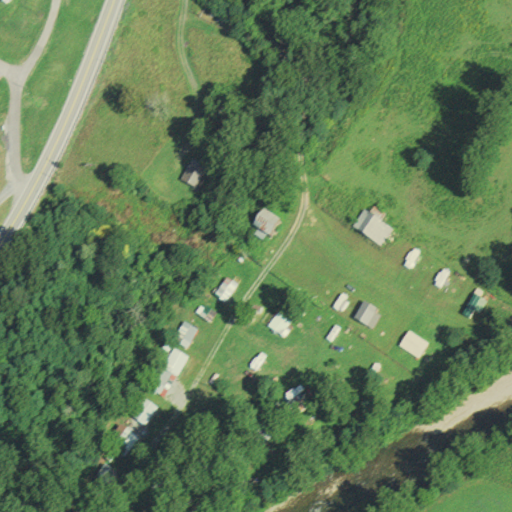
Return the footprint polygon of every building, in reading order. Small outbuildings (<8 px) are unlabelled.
[(201,190),(183,181),(194,160),(212,169),(201,190)] [(354,227),(366,211),(394,231),(382,247),(354,227)] [(258,229),(269,212),(287,223),(276,240),(258,229)] [(228,278),(240,286),(228,303),(217,295),(228,278)] [(207,307),(218,314),(212,324),(201,317),(207,307)] [(283,308),(294,317),(282,334),(270,325),(283,308)] [(185,324),(198,333),(188,348),(175,339),(185,324)] [(176,351),(190,359),(182,374),(168,366),(176,351)] [(161,364),(172,371),(159,392),(149,386),(161,364)] [(146,400),(158,409),(143,428),(132,418),(146,400)] [(252,431),(259,420),(275,431),(268,441),(252,431)] [(127,428),(142,439),(128,458),(113,448),(127,428)] [(159,481),(169,491),(154,507),(144,498),(159,481)]
